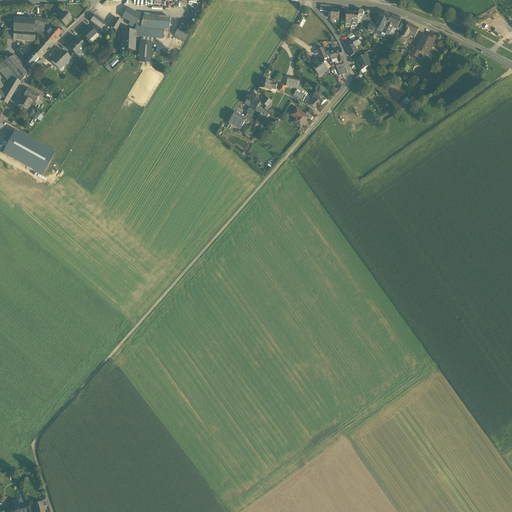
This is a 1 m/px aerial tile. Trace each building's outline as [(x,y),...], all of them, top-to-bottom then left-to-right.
[(136,26),(141,28),(144,18),(143,18),(143,17),(127,8),(122,18),(130,22),(136,26)] [(330,20),(338,21),(339,16),(339,15),(340,11),(332,10),(331,14),(331,18),(330,20)] [(61,23),(64,26),(71,18),(65,13),(58,21),(61,23)] [(377,31),(382,34),(392,17),(383,13),(376,27),(371,24),(367,31),(374,35),(375,34),(377,31)] [(498,13),(485,20),(487,23),(499,16),(498,13)] [(97,27),(101,30),(105,24),(95,16),(90,22),(97,27)] [(144,16),(143,17),(143,18),(144,18),(141,28),(164,30),(169,30),(170,18),(144,16)] [(400,21),(392,17),(382,34),(387,36),(388,37),(389,35),(393,28),(396,30),(397,29),(399,24),(400,21)] [(110,28),(116,31),(122,22),(116,18),(110,28)] [(34,21),(34,24),(44,27),(45,22),(34,19),(34,21)] [(302,29),(306,21),(301,19),(297,26),(302,29)] [(361,25),(366,28),(368,24),(369,25),(371,20),(365,19),(364,20),(362,23),(361,25)] [(14,32),(33,33),(34,24),(34,21),(14,20),(13,32),(14,32)] [(316,21),(315,22),(311,25),(309,23),(308,25),(307,25),(316,36),(323,29),(321,27),(322,26),(319,23),(318,23),(316,21)] [(43,31),(44,27),(34,24),(33,33),(35,33),(41,36),(43,31)] [(163,35),(164,30),(141,28),(136,26),(135,29),(134,32),(134,33),(135,33),(139,33),(146,34),(163,35)] [(408,31),(410,32),(416,35),(419,30),(411,26),(408,31)] [(43,36),(47,38),(53,42),(61,33),(55,29),(53,31),(49,36),(46,33),(45,32),(43,36)] [(83,36),(88,41),(96,34),(95,33),(91,29),(83,36)] [(185,41),(188,35),(175,30),(173,36),(185,41)] [(122,49),(134,50),(134,43),(134,37),(135,33),(134,33),(134,32),(123,31),(122,49)] [(13,41),(34,43),(35,33),(33,33),(14,32),(13,41)] [(98,37),(96,34),(88,41),(90,44),(98,37)] [(421,53),(427,56),(429,52),(430,52),(434,44),(433,44),(434,41),(427,38),(424,36),(422,40),(423,40),(422,42),(421,42),(420,42),(416,49),(416,50),(421,53)] [(399,44),(404,47),(408,40),(407,39),(402,37),(399,44)] [(38,59),(53,42),(47,38),(47,39),(46,38),(42,43),(43,43),(33,54),(38,59)] [(74,53),(77,56),(85,47),(78,39),(72,45),(71,44),(68,47),(74,53)] [(140,42),(138,63),(150,63),(151,43),(141,42),(140,42)] [(346,49),(351,57),(358,54),(356,50),(354,46),(354,45),(346,49)] [(18,53),(26,63),(30,58),(28,56),(31,53),(25,46),(20,49),(17,51),(18,53)] [(89,51),(85,47),(77,56),(80,59),(80,60),(89,51)] [(412,55),(417,58),(419,53),(421,53),(416,50),(416,49),(414,48),(410,55),(412,55)] [(318,54),(321,60),(322,59),(324,60),(327,59),(323,49),(317,51),(318,54)] [(335,51),(336,58),(339,65),(341,64),(342,68),(344,68),(346,67),(345,63),(344,59),(343,60),(341,50),(335,51)] [(51,62),(60,71),(67,64),(71,59),(62,51),(51,62)] [(77,56),(74,53),(71,55),(77,61),(80,59),(77,56)] [(31,67),(38,59),(33,54),(32,55),(30,58),(26,63),(31,67)] [(15,77),(14,79),(20,83),(28,73),(14,56),(4,62),(5,64),(8,68),(15,77)] [(355,62),(360,71),(365,69),(370,66),(368,62),(369,61),(367,57),(363,59),(355,62)] [(327,70),(324,65),(320,61),(313,66),(320,76),(327,70)] [(8,68),(0,71),(0,73),(10,85),(12,83),(14,79),(15,77),(8,68)] [(297,90),(298,87),(299,83),(300,83),(288,80),(286,87),(297,90)] [(259,89),(271,92),(271,90),(276,91),(277,84),(261,81),(259,89)] [(13,95),(18,87),(12,83),(10,85),(7,91),(13,95)] [(293,96),(303,102),(308,93),(301,89),(298,87),(297,90),(293,96)] [(28,89),(23,97),(32,103),(35,104),(38,100),(40,96),(35,93),(32,91),(32,92),(28,89)] [(13,95),(7,91),(4,95),(0,92),(0,100),(7,105),(13,95)] [(312,99),(314,101),(315,101),(315,100),(320,105),(321,106),(326,101),(318,93),(313,98),(312,99)] [(244,104),(250,108),(256,99),(251,95),(244,104)] [(31,105),(32,103),(23,97),(18,106),(27,111),(31,105)] [(403,101),(406,106),(411,103),(407,98),(403,101)] [(250,108),(259,114),(262,116),(266,119),(269,115),(258,107),(261,102),(256,99),(250,108)] [(316,109),(320,105),(315,100),(315,101),(314,101),(311,104),(316,109)] [(294,123),(301,129),(309,119),(305,116),(297,109),(291,116),(296,120),(294,123)] [(282,115),(273,110),(271,112),(273,113),(278,116),(281,118),(282,115)] [(245,120),(235,114),(229,125),(240,131),(244,124),(246,121),(245,120)] [(250,123),(252,124),(255,118),(248,114),(245,120),(246,121),(249,122),(250,123)] [(258,125),(254,124),(249,135),(252,136),(258,125)] [(15,132),(3,154),(42,176),(55,154),(15,132)] [(34,509),(34,511),(44,511),(43,508),(42,503),(33,505),(33,506),(34,506),(35,509),(34,509)]
